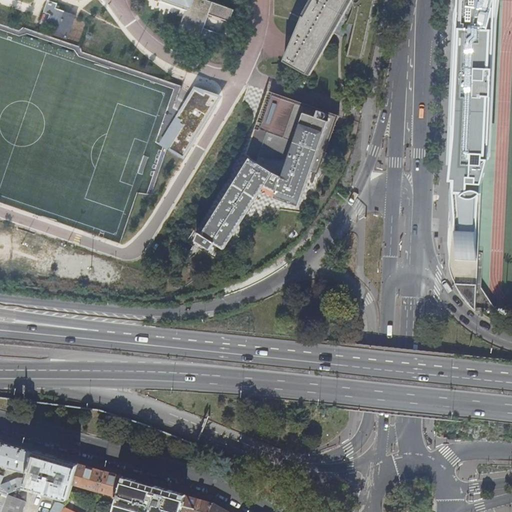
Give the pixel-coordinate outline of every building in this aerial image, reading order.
[(156,0),(184,10),(176,32),(219,46),(232,10),(204,0),(156,0)] [(301,22),(284,61),(310,75),(352,2),(353,5),(353,10),(347,23),(354,25),(349,52),(363,55),(368,28),(374,0),(274,0),(274,15),(301,22)] [(461,0),(459,16),(457,44),(455,89),(454,112),(452,140),(451,168),(450,180),(453,180),(451,184),(450,188),(450,203),(451,221),(454,229),(452,245),(449,264),(450,266),(451,273),(454,279),(459,290),(471,305),(476,311),(490,31),(488,30),(495,0),(461,0)] [(53,34),(65,38),(73,16),(57,10),(58,6),(54,5),(55,4),(47,1),(44,11),(50,14),(47,23),(55,26),(53,34)] [(196,90),(192,87),(191,90),(171,122),(177,125),(178,123),(180,125),(166,148),(181,157),(218,96),(202,91),(201,92),(196,90)] [(249,160),(204,236),(202,234),(198,241),(211,249),(217,244),(224,248),(265,186),(277,191),(274,198),(299,207),(311,171),(317,173),(337,116),(273,94),(272,96),(262,123),(260,122),(257,122),(246,155),(250,158),(249,160)] [(18,275),(23,275),(23,280),(48,280),(48,267),(18,266),(18,275)] [(0,464),(29,473),(35,452),(0,441),(0,464)] [(73,483),(78,464),(35,452),(29,473),(27,482),(25,487),(68,499),(73,483)] [(104,471),(78,464),(73,483),(98,491),(104,471)] [(123,477),(104,471),(98,491),(117,496),(123,477)] [(149,484),(123,477),(117,496),(112,511),(155,511),(162,488),(149,484)] [(0,511),(1,511),(9,494),(25,487),(27,482),(18,479),(1,485),(2,482),(0,480),(0,511)] [(181,511),(186,494),(162,488),(155,511),(181,511)] [(18,511),(23,499),(9,494),(1,511),(18,511)] [(211,501),(186,494),(181,511),(208,511),(213,502),(211,501)] [(229,511),(230,511),(213,502),(208,511),(229,511)]
